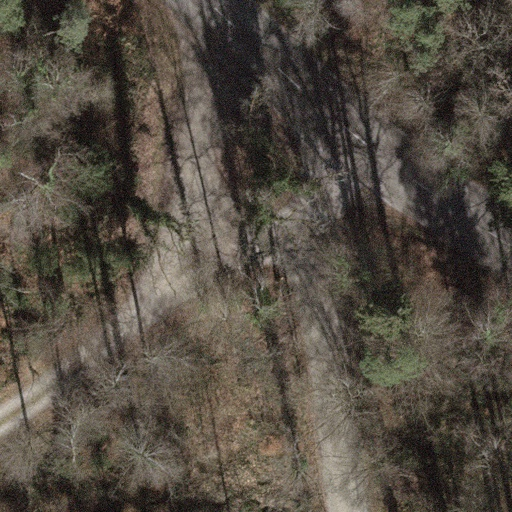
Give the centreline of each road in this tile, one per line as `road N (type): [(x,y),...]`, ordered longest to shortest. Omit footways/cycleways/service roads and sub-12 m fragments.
road 1 (track): [(0,418),(220,264),(191,173),(206,92),(241,33)]
road 2 (track): [(354,511),(302,212),(360,138)]
road 3 (tertiary): [(511,243),(360,138),(208,0)]
